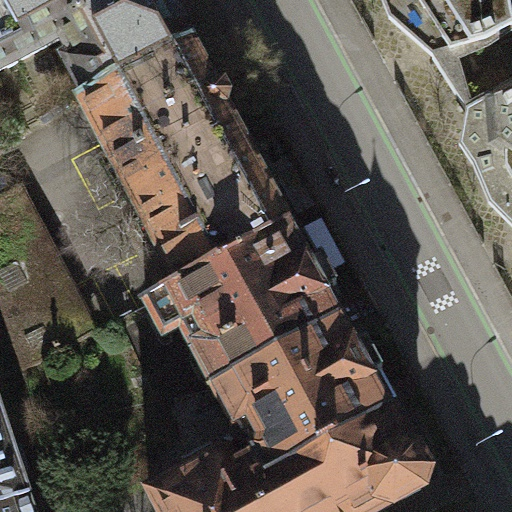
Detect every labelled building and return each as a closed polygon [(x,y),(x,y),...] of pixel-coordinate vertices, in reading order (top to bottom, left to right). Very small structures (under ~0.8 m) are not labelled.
[(0,0),(0,71),(62,39),(72,57),(64,61),(83,96),(187,41),(165,0),(0,0)] [(511,0),(381,0),(388,19),(429,54),(444,77),(465,108),(511,85),(511,0)] [(83,96),(78,100),(178,285),(288,226),(224,108),(228,97),(222,86),(212,84),(187,41),(83,96)] [(511,85),(465,108),(458,147),(475,167),(488,203),(511,229),(511,85)] [(18,190),(0,199),(0,303),(23,369),(93,331),(18,190)] [(178,285),(147,302),(165,337),(194,321),(205,342),(193,349),(214,387),(340,320),(325,292),(336,286),(321,258),(308,265),(288,226),(178,285)] [(340,320),(214,387),(235,426),(248,419),(259,440),(254,453),(268,478),(389,413),(369,376),(381,369),(366,341),(355,348),(340,320)] [(268,478),(254,453),(232,466),(224,451),(148,492),(158,511),(369,511),(426,481),(389,413),(268,478)] [(0,506),(29,497),(0,415),(0,506)] [(0,511),(33,511),(29,497),(0,506),(0,511)]
